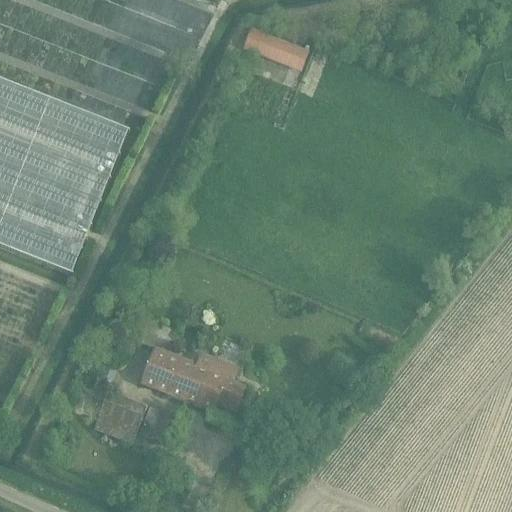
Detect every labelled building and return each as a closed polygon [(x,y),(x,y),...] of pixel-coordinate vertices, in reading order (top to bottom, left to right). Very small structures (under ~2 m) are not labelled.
[(243,52),(301,74),(309,53),(251,31),(243,52)] [(0,248),(72,277),(128,133),(0,82),(0,248)] [(240,370),(200,355),(196,367),(154,351),(140,388),(213,415),(216,408),(235,415),(244,390),(234,387),(240,370)] [(133,445),(146,409),(109,395),(119,366),(102,361),(92,390),(107,395),(93,431),(133,445)] [(149,411),(139,437),(169,448),(179,422),(149,411)]
